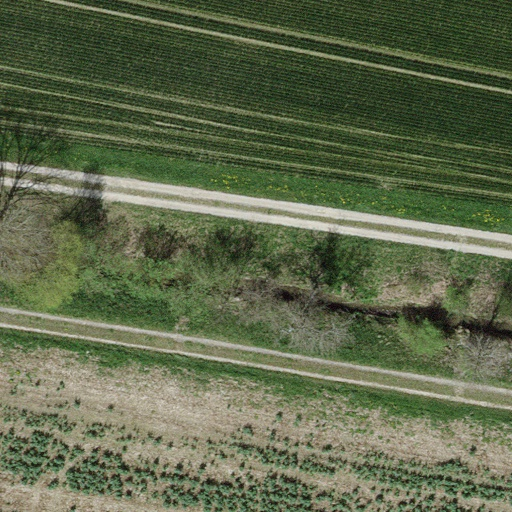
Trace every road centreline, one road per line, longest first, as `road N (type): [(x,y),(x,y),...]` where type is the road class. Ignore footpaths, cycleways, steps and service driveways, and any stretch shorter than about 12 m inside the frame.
road 1 (track): [(0,319),(511,401)]
road 2 (track): [(0,177),(511,251)]
